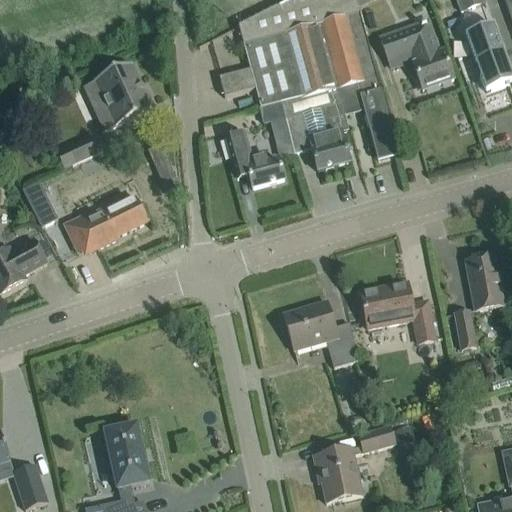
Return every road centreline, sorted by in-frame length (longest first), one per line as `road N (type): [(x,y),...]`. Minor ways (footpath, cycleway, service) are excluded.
road 1 (unclassified): [(205,273),(511,194)]
road 2 (unclassified): [(205,273),(178,0)]
road 3 (unclassified): [(261,511),(205,273)]
road 4 (unclassified): [(0,343),(205,273)]
